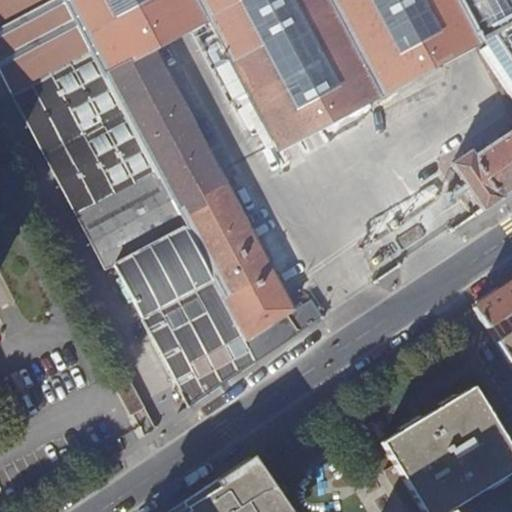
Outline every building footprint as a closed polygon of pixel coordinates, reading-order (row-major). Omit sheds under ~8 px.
[(63,0),(0,0),(0,74),(104,270),(114,266),(189,408),(256,363),(245,340),(244,338),(158,176),(63,0)] [(511,0),(63,0),(158,176),(244,338),(291,311),(151,48),(206,19),(275,150),(480,41),(492,35),(511,64),(511,123),(511,125),(511,126),(511,131),(471,158),(468,153),(450,165),(481,211),(511,190),(511,0)] [(511,64),(492,35),(480,41),(484,47),(477,52),(511,103),(511,64)] [(511,280),(472,308),(511,368),(511,280)] [(256,363),(323,317),(312,300),(245,340),(256,363)] [(145,408),(132,383),(117,389),(130,415),(145,408)] [(420,511),(440,511),(445,510),(511,469),(511,454),(471,386),(378,442),(420,511)] [(290,511),(253,456),(168,511),(290,511)]
